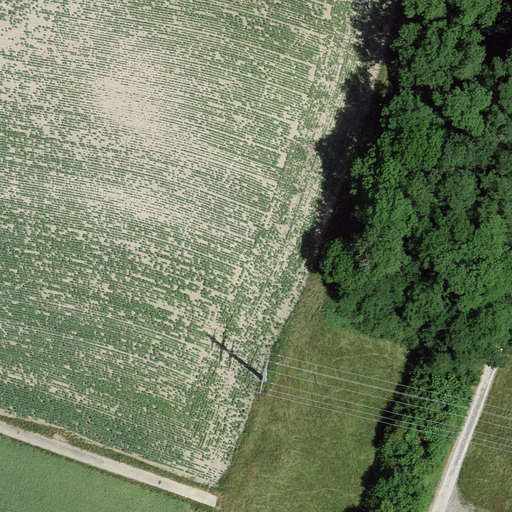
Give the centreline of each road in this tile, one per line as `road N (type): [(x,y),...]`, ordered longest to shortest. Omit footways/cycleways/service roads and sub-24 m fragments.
road 1 (track): [(0,414),(249,499)]
road 2 (track): [(438,511),(511,326)]
